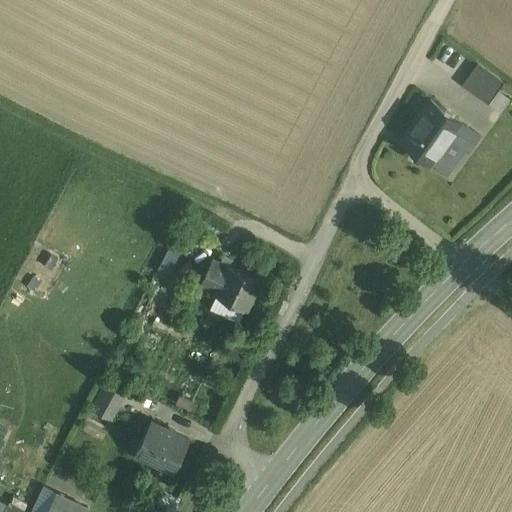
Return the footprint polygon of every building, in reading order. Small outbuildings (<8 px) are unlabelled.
[(504,83),(478,63),(462,84),(489,104),(504,83)] [(431,99),(401,140),(434,164),(452,138),(457,132),(463,123),(431,99)] [(474,130),(463,123),(457,132),(467,139),(474,130)] [(467,139),(457,132),(452,138),(462,145),(467,139)] [(230,264),(229,264),(228,266),(220,262),(213,258),(200,283),(216,291),(215,292),(248,308),(262,280),(260,279),(263,273),(248,265),(245,271),(230,264)] [(101,395),(118,404),(125,393),(108,383),(101,395)] [(118,404),(101,395),(94,409),(111,418),(118,404)] [(189,439),(152,421),(136,453),(174,471),(189,439)] [(11,482),(1,499),(9,503),(19,486),(11,482)] [(33,493),(19,486),(9,503),(11,505),(23,511),(33,493)] [(58,493),(49,511),(86,511),(88,508),(58,493)]
